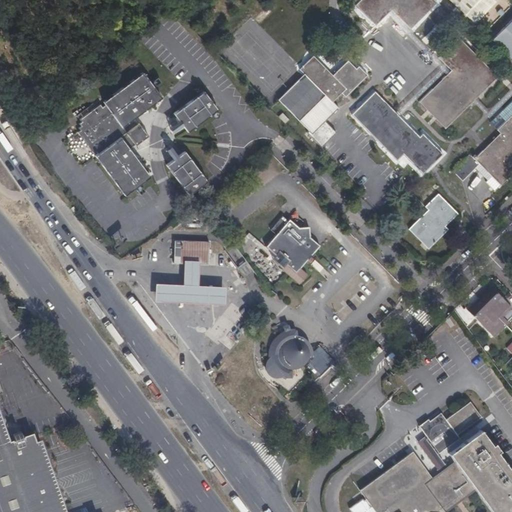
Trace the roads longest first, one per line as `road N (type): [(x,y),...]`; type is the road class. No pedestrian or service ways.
road 1 (primary): [(243,479),(0,139)]
road 2 (primary): [(2,230),(213,511)]
road 3 (residential): [(278,139),(434,299)]
road 4 (residential): [(350,382),(363,405),(363,428),(319,468),(311,511)]
road 5 (unknown): [(306,426),(265,374),(259,353),(273,332),(303,321)]
road 6 (residential): [(243,479),(350,382)]
